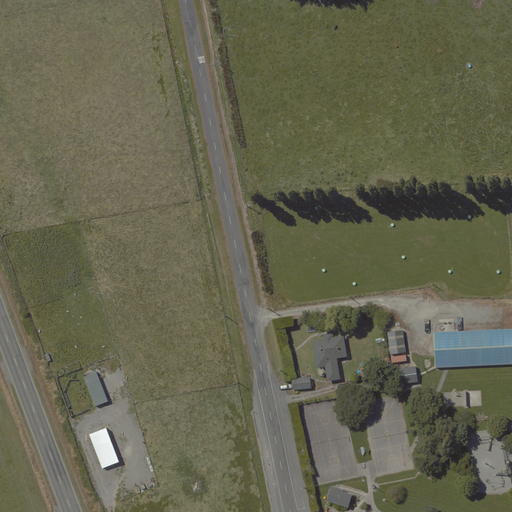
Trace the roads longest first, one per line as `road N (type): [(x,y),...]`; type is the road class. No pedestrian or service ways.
road 1 (residential): [(185,0),(290,511)]
road 2 (primary): [(71,511),(0,320)]
